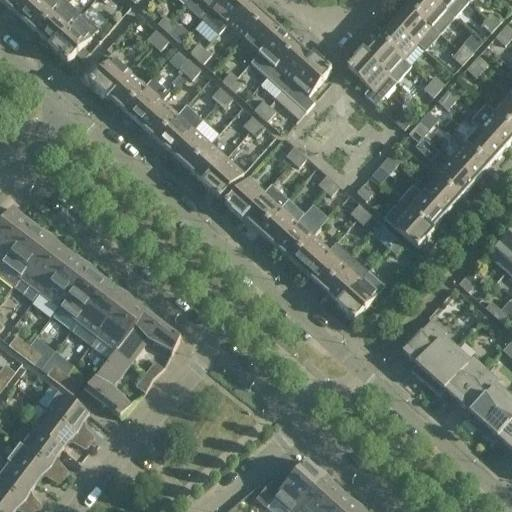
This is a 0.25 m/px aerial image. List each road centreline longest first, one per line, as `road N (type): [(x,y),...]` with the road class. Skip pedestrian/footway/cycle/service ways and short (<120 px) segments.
road 1 (residential): [(511,509),(65,111)]
road 2 (residential): [(16,168),(217,352)]
road 3 (residential): [(217,352),(73,511)]
road 4 (residential): [(302,429),(393,511)]
road 5 (residential): [(212,511),(302,429)]
